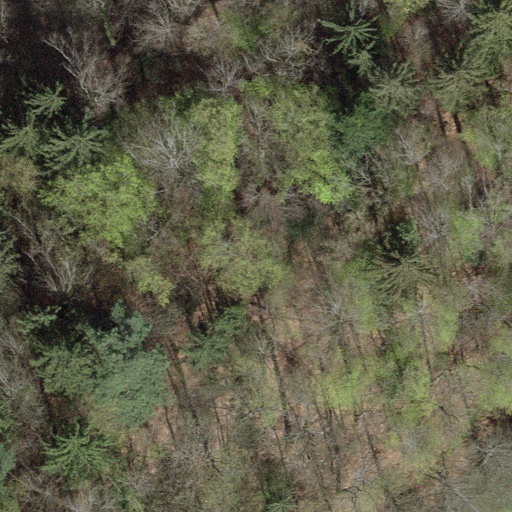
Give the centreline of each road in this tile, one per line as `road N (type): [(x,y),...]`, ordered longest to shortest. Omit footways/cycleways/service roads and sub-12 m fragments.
road 1 (track): [(0,159),(43,115),(254,0)]
road 2 (track): [(318,275),(479,165),(511,104)]
road 3 (track): [(511,407),(424,511)]
